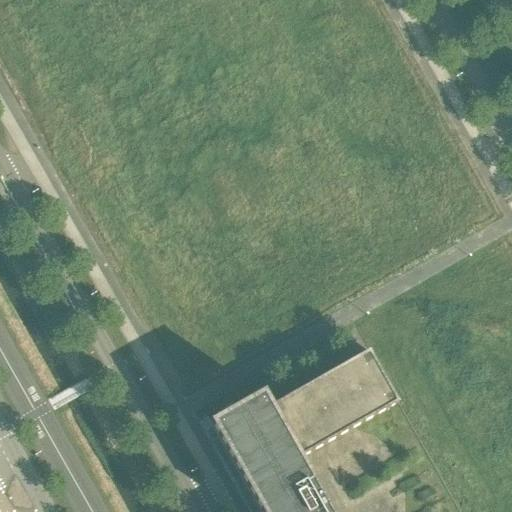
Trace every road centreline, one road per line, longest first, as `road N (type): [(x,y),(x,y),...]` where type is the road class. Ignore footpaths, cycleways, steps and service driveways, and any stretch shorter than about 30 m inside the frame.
road 1 (tertiary): [(197,511),(0,169)]
road 2 (unclassified): [(432,0),(511,141)]
